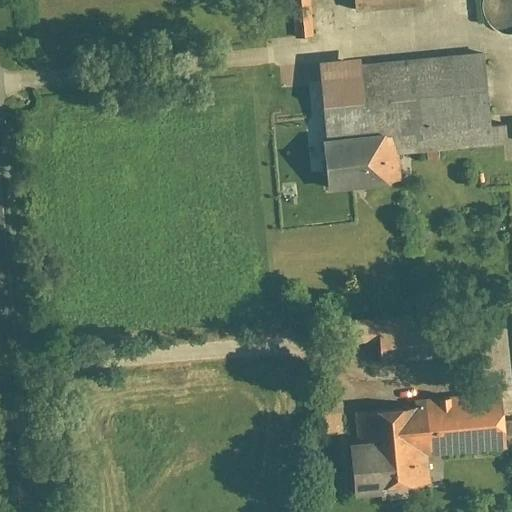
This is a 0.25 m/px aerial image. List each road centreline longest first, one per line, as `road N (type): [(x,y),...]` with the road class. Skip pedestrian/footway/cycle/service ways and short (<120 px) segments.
road 1 (unknown): [(6,359),(298,339)]
road 2 (tertiary): [(21,511),(0,289)]
